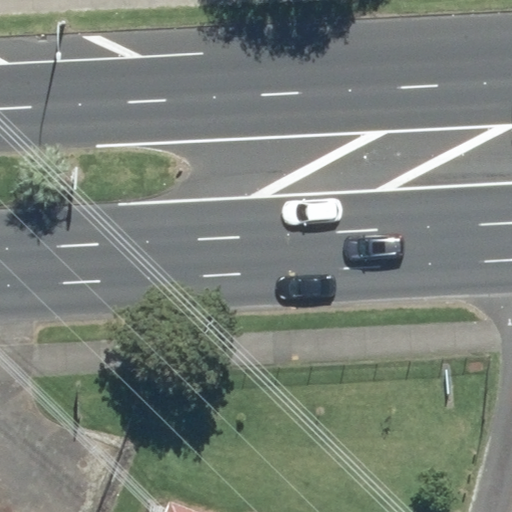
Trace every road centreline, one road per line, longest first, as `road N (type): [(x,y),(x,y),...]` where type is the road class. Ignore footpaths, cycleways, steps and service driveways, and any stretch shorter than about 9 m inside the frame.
road 1 (primary): [(0,102),(511,74)]
road 2 (primary): [(511,212),(0,239)]
